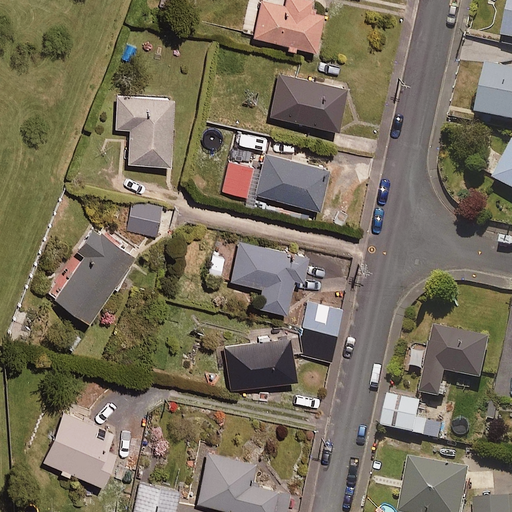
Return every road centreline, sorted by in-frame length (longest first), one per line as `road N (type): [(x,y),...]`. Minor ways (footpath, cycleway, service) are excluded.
road 1 (residential): [(391,229),(333,511)]
road 2 (residential): [(442,0),(391,229)]
road 3 (residential): [(391,229),(511,256)]
